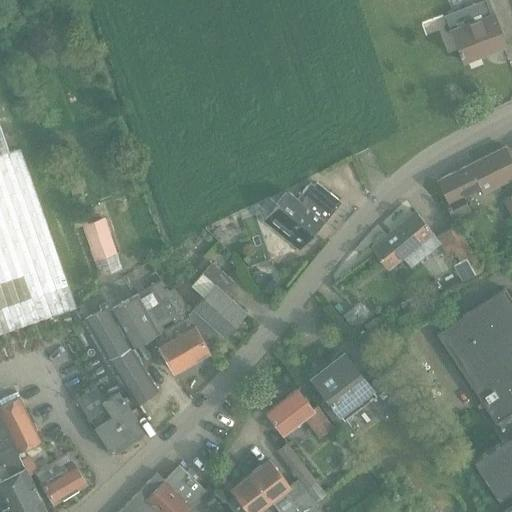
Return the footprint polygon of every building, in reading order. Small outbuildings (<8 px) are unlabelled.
[(504,45),(486,0),(484,0),(462,9),(444,15),(450,30),(463,61),(504,45)] [(0,333),(75,307),(18,147),(6,152),(0,133),(0,333)] [(437,180),(447,200),(443,202),(451,218),(469,209),(462,195),(478,187),(481,193),(511,178),(511,165),(503,147),(437,180)] [(313,185),(309,182),(296,199),(287,192),(275,207),(274,207),(267,216),(301,244),(318,222),(322,225),(340,202),(315,182),(313,185)] [(509,213),(511,211),(511,193),(503,198),(509,213)] [(387,267),(399,258),(431,232),(414,210),(370,246),(387,267)] [(99,275),(121,268),(104,219),(82,226),(99,275)] [(456,224),(435,236),(445,252),(452,247),(460,262),(452,265),(461,281),(482,269),(456,224)] [(191,309),(188,314),(190,318),(200,338),(212,326),(223,336),(245,312),(223,293),(233,281),(211,262),(190,286),(202,297),(191,309)] [(269,293),(278,281),(266,272),(258,284),(269,293)] [(114,300),(106,286),(99,290),(97,291),(105,306),(114,300)] [(511,301),(503,288),(435,333),(505,439),(472,461),(497,499),(511,489),(511,301)] [(131,295),(108,308),(122,331),(130,344),(153,331),(131,295)] [(159,336),(154,339),(173,375),(208,357),(210,356),(200,338),(190,318),(182,322),(158,334),(159,336)] [(122,331),(100,344),(134,400),(156,387),(130,344),(122,331)] [(333,367),(314,381),(328,399),(320,404),(344,435),(351,429),(343,419),(365,402),(366,402),(370,399),(376,407),(391,395),(378,379),(368,386),(343,353),(331,363),(333,367)] [(135,417),(119,391),(104,400),(95,386),(76,398),(89,418),(90,417),(110,450),(113,449),(114,450),(139,434),(138,432),(141,430),(133,419),(135,417)] [(311,409),(295,389),(265,412),(282,434),(303,417),(318,437),(332,426),(315,405),(311,409)] [(47,511),(18,452),(39,441),(18,397),(0,405),(0,502),(4,511),(47,511)] [(287,441),(276,450),(297,478),(305,489),(316,481),(287,441)] [(36,472),(54,502),(85,484),(67,453),(36,472)] [(268,459),(249,473),(270,500),(284,490),(297,506),(293,509),(295,511),(321,511),(309,497),(310,496),(305,489),(297,478),(288,485),(268,459)] [(182,511),(204,489),(178,464),(163,479),(156,472),(139,489),(117,511),(182,511)] [(256,511),(270,500),(249,473),(230,488),(236,495),(226,503),(233,511),(256,511)] [(213,494),(206,500),(210,505),(217,500),(213,494)] [(227,511),(217,500),(210,505),(204,510),(206,511),(227,511)]
